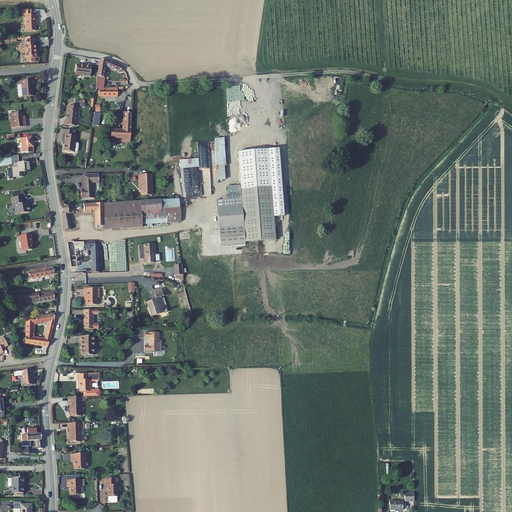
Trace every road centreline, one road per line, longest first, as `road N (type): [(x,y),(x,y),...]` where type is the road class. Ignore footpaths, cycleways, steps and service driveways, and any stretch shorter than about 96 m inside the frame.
road 1 (tertiary): [(55,68),(47,158),(64,290),(45,396),(51,511)]
road 2 (track): [(511,112),(452,86),(384,83),(348,70),(136,85)]
road 3 (unknown): [(59,236),(210,227)]
